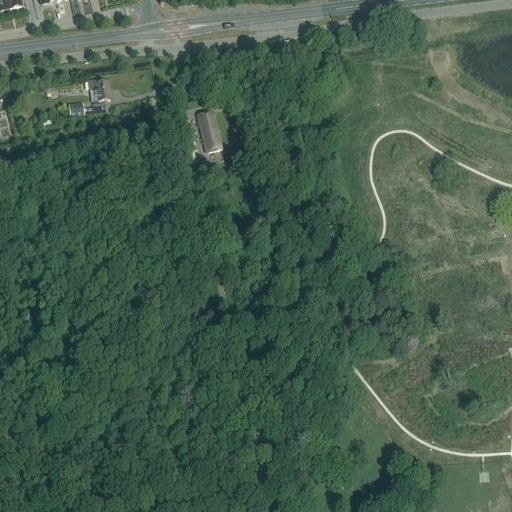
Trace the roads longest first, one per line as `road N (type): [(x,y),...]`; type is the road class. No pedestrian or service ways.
road 1 (unclassified): [(178,48),(511,3)]
road 2 (primary): [(235,22),(415,0)]
road 3 (unclassified): [(0,67),(178,48)]
road 4 (residential): [(0,35),(148,6)]
